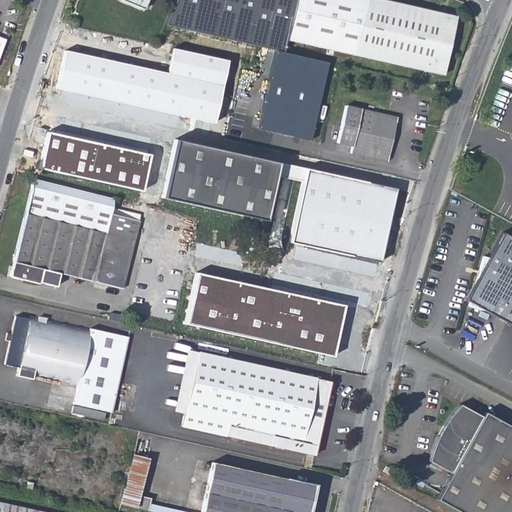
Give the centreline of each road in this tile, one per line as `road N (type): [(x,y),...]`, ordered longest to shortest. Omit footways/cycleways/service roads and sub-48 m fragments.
road 1 (residential): [(351,511),(437,176),(503,0)]
road 2 (unknown): [(357,481),(170,428),(156,414),(150,380),(158,350)]
road 3 (unknown): [(237,144),(437,176)]
road 4 (residential): [(51,0),(0,169)]
road 5 (unknown): [(5,150),(138,186)]
